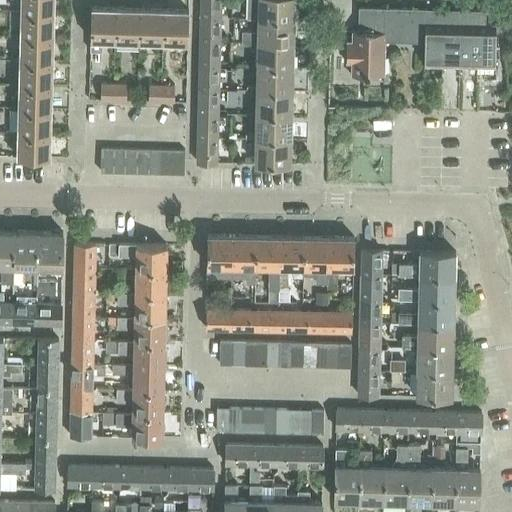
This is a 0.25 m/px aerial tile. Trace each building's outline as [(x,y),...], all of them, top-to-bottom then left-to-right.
[(19,0),(19,11),(53,12),(53,0),(19,0)] [(200,0),(200,14),(221,15),(221,0),(200,0)] [(246,0),(246,17),(258,17),(294,18),(294,0),(246,0)] [(426,9),(382,7),(358,6),(358,19),(384,20),(382,40),(423,41),(423,42),(425,42),(426,9)] [(114,41),(115,7),(90,7),(89,40),(89,50),(101,50),(102,40),(114,41)] [(139,8),(115,7),(114,41),(138,41),(139,8)] [(163,8),(139,8),(138,41),(162,42),(163,8)] [(188,9),(163,8),(162,42),(187,43),(188,9)] [(426,12),(426,9),(425,42),(423,42),(423,64),(441,64),(442,12),(426,12)] [(471,13),(460,13),(458,65),(475,65),(477,17),(473,17),(473,9),(471,9),(471,13)] [(484,10),(473,9),(473,17),(477,17),(475,65),(493,66),(495,24),(484,24),(484,10)] [(19,11),(19,35),(52,36),(53,12),(19,11)] [(460,13),(442,12),(441,64),(458,65),(460,13)] [(242,41),(258,42),(293,42),(294,18),(258,17),(258,30),(242,29),(242,41)] [(382,40),(384,20),(358,19),(357,32),(352,32),(350,75),(368,76),(368,74),(383,75),(383,57),(384,40),(382,40)] [(200,20),(200,40),(220,41),(220,20),(200,20)] [(19,35),(18,59),(51,60),(52,36),(19,35)] [(220,41),(200,40),(200,61),(219,62),(220,41)] [(258,42),(257,66),(293,67),(293,42),(258,42)] [(18,59),(17,83),(50,84),(51,60),(18,59)] [(256,85),(256,90),(292,91),(293,67),(257,66),(256,85)] [(200,67),(199,88),(219,89),(220,68),(200,67)] [(100,99),(113,100),(113,83),(101,82),(100,99)] [(17,83),(16,107),(50,108),(50,84),(17,83)] [(113,83),(113,100),(125,100),(126,83),(113,83)] [(148,100),(161,101),(161,84),(149,84),(148,100)] [(161,84),(161,101),(173,101),(174,85),(161,84)] [(219,89),(199,88),(198,110),(218,111),(219,89)] [(226,89),(226,103),(236,104),(236,89),(226,89)] [(256,90),(256,114),(291,115),(292,91),(256,90)] [(16,107),(16,131),(49,132),(50,108),(16,107)] [(255,133),(255,138),(291,139),(291,115),(256,114),(255,133)] [(198,116),(197,136),(217,137),(217,117),(198,116)] [(49,132),(16,131),(15,155),(48,156),(49,132)] [(217,137),(197,136),(196,162),(216,163),(217,137)] [(291,139),(255,138),(255,157),(254,162),(254,163),(290,164),(291,139)] [(100,172),(112,172),(113,148),(100,148),(100,172)] [(112,172),(124,172),(125,149),(113,148),(112,172)] [(124,172),(137,173),(137,149),(125,149),(124,172)] [(137,173),(148,173),(148,149),(137,149),(137,173)] [(148,173),(159,173),(160,150),(148,149),(148,173)] [(159,173),(171,173),(172,150),(160,150),(159,173)] [(172,150),(171,173),(184,174),(185,150),(172,150)] [(13,282),(13,266),(14,228),(0,227),(0,265),(1,265),(1,281),(13,282)] [(14,228),(13,266),(13,282),(37,282),(37,279),(37,266),(38,229),(14,228)] [(62,229),(38,229),(37,266),(62,267),(62,229)] [(213,277),(230,277),(231,232),(206,232),(206,262),(205,282),(213,282),(213,277)] [(253,283),(254,263),(255,263),(255,233),(231,232),(230,277),(245,277),(245,283),(253,283)] [(255,233),(255,263),(268,263),(268,294),(278,294),(278,289),(279,272),(279,263),(280,233),(255,233)] [(304,234),(280,233),(279,263),(303,264),(304,234)] [(304,234),(303,264),(303,274),(315,274),(314,282),(327,282),(328,235),(304,234)] [(328,235),(327,282),(327,287),(337,287),(337,272),(352,272),(353,235),(328,235)] [(72,240),(72,265),(94,265),(94,240),(72,240)] [(109,243),(108,255),(118,256),(118,244),(109,243)] [(118,244),(118,256),(136,256),(136,266),(164,267),(165,244),(118,243),(118,244)] [(360,247),(359,272),(380,272),(381,247),(360,247)] [(398,272),(418,273),(437,274),(454,274),(455,250),(419,249),(418,261),(398,261),(398,272)] [(72,265),(71,286),(71,289),(93,289),(93,286),(94,265),(72,265)] [(136,266),(135,290),(164,291),(164,267),(136,266)] [(279,272),(278,289),(287,289),(287,273),(279,272)] [(359,272),(359,292),(380,293),(380,272),(359,272)] [(400,296),(417,297),(453,298),(454,274),(437,274),(418,273),(417,288),(401,288),(400,296)] [(37,279),(37,282),(36,292),(55,292),(55,280),(37,279)] [(71,292),(70,313),(92,313),(93,292),(93,289),(71,289),(71,292)] [(117,301),(116,304),(135,305),(135,314),(163,315),(164,291),(135,290),(135,292),(129,292),(117,292),(117,301)] [(107,292),(107,301),(117,301),(117,292),(109,292),(107,292)] [(359,299),(358,318),(379,319),(379,300),(380,293),(359,292),(359,299)] [(316,293),(316,303),(326,304),(326,294),(316,293)] [(36,321),(36,301),(36,296),(16,296),(16,300),(14,300),(13,320),(36,321)] [(398,320),(416,320),(452,322),(453,298),(417,297),(417,310),(398,310),(398,320)] [(0,320),(7,321),(13,320),(14,300),(8,300),(0,300),(0,320)] [(36,301),(36,321),(59,322),(60,302),(36,301)] [(204,306),(204,327),(226,327),(227,307),(206,306),(204,306)] [(227,307),(226,327),(250,327),(253,327),(254,307),(251,307),(250,307),(227,307)] [(254,307),(253,327),(256,328),(277,328),(278,308),(257,307),(254,307)] [(278,308),(277,328),(299,328),(302,328),(302,308),(299,308),(278,308)] [(302,308),(302,328),(304,328),(327,329),(328,308),(305,308),(302,308)] [(328,308),(327,329),(351,329),(351,309),(328,308)] [(70,334),(70,337),(92,338),(92,335),(92,313),(70,313),(70,334)] [(108,315),(108,324),(117,325),(117,328),(134,328),(134,338),(163,339),(165,339),(166,334),(166,329),(165,324),(163,324),(163,315),(135,314),(135,316),(108,315)] [(358,318),(357,341),(378,342),(379,319),(358,318)] [(400,343),(416,344),(452,345),(452,322),(416,320),(416,335),(401,334),(400,343)] [(38,336),(37,363),(57,363),(57,337),(38,336)] [(70,340),(69,361),(91,362),(92,340),(92,338),(70,337),(70,340)] [(218,361),(230,362),(231,337),(218,337),(218,361)] [(230,362),(242,362),(243,337),(231,337),(230,362)] [(242,362),(254,362),(255,338),(243,337),(242,362)] [(105,339),(105,351),(134,351),(134,363),(162,363),(163,339),(134,338),(134,339),(105,339)] [(254,362),(266,362),(267,338),(255,338),(254,362)] [(266,362),(277,363),(278,338),(267,338),(266,362)] [(277,363),(290,363),(290,339),(278,338),(277,363)] [(290,363),(300,363),(301,339),(290,339),(290,363)] [(300,363),(312,364),(313,339),(301,339),(300,363)] [(312,364),(325,364),(325,339),(313,339),(312,364)] [(325,364),(336,364),(337,340),(325,339),(325,364)] [(337,340),(336,364),(349,364),(350,340),(337,340)] [(357,346),(357,366),(377,366),(378,346),(378,342),(357,341),(357,346)] [(416,344),(415,368),(451,369),(452,345),(416,344)] [(405,360),(392,360),(392,370),(405,370),(405,360)] [(0,361),(0,386),(1,374),(10,374),(10,371),(21,371),(21,362),(8,362),(1,362),(0,361)] [(69,383),(69,385),(91,386),(91,383),(91,362),(69,361),(69,383)] [(37,363),(36,387),(56,388),(57,363),(37,363)] [(104,363),(104,373),(111,373),(124,373),(124,364),(111,363),(104,363)] [(134,363),(133,387),(161,387),(162,363),(134,363)] [(377,366),(357,366),(356,391),(377,391),(377,366)] [(451,369),(415,368),(414,392),(450,393),(451,369)] [(69,388),(68,409),(90,410),(91,389),(91,386),(69,385),(69,388)] [(0,411),(11,411),(12,387),(0,386),(0,411)] [(36,387),(36,412),(56,412),(56,388),(36,387)] [(116,392),(116,402),(133,403),(133,411),(161,412),(161,387),(133,387),(133,388),(116,387),(116,392)] [(215,428),(227,428),(228,404),(216,404),(215,428)] [(227,428),(239,429),(241,404),(228,404),(227,428)] [(239,429),(250,429),(252,405),(241,404),(239,429)] [(250,429),(262,429),(263,405),(252,405),(250,429)] [(262,429),(274,430),(275,405),(263,405),(262,429)] [(274,430),(286,430),(288,405),(275,405),(274,430)] [(286,430),(298,430),(299,406),(288,405),(286,430)] [(298,430),(309,431),(311,406),(299,406),(298,430)] [(311,406),(309,431),(321,431),(322,406),(311,406)] [(335,426),(359,426),(360,407),(335,406),(335,426)] [(359,426),(380,426),(380,407),(360,407),(359,426)] [(380,426),(407,427),(408,408),(387,407),(380,407),(380,426)] [(407,427),(431,428),(432,409),(408,408),(407,427)] [(68,409),(68,433),(89,434),(90,410),(68,409)] [(432,409),(431,428),(455,428),(455,410),(432,409)] [(455,410),(455,428),(480,429),(480,410),(455,410)] [(102,411),(102,424),(116,424),(132,424),(132,436),(160,437),(161,412),(133,411),(133,412),(107,411),(102,411)] [(36,418),(35,437),(55,437),(56,412),(36,412),(36,414),(36,418)] [(35,458),(35,461),(55,462),(55,437),(35,437),(35,458)] [(224,462),(249,463),(249,442),(225,441),(224,462)] [(455,441),(454,448),(467,449),(471,449),(471,452),(480,453),(480,442),(456,441),(455,441)] [(270,463),(276,463),(277,443),(271,443),(249,442),(249,463),(270,463)] [(276,463),(297,463),(297,443),(277,443),(276,463)] [(297,443),(297,463),(320,464),(321,444),(297,443)] [(381,498),(405,499),(407,444),(396,444),(396,455),(392,463),(382,463),(381,498)] [(405,499),(429,499),(430,466),(430,464),(418,464),(419,444),(407,444),(405,499)] [(435,446),(435,459),(444,460),(444,446),(435,446)] [(334,448),(334,462),(333,497),(357,497),(358,462),(346,462),(347,448),(335,448),(334,448)] [(454,467),(453,500),(478,501),(479,466),(466,466),(467,449),(454,448),(454,465),(454,467)] [(357,497),(381,498),(382,463),(370,463),(371,449),(359,449),(358,462),(357,497)] [(0,460),(0,470),(25,471),(25,468),(25,461),(24,461),(0,460)] [(55,462),(35,461),(35,468),(34,487),(54,488),(55,462)] [(67,484),(92,485),(92,464),(68,463),(67,484)] [(92,464),(92,485),(113,486),(113,464),(92,464)] [(119,486),(139,487),(140,465),(119,465),(119,486)] [(140,465),(139,487),(162,487),(162,466),(140,465)] [(166,487),(187,487),(188,466),(167,466),(166,487)] [(188,466),(187,487),(211,488),(212,467),(188,466)] [(429,499),(453,500),(454,467),(430,466),(429,499)] [(225,483),(224,497),(223,511),(247,511),(248,498),(236,497),(237,484),(225,483)] [(247,511),(271,511),(272,498),(261,498),(261,484),(248,484),(248,498),(247,511)] [(271,511),(295,511),(296,499),(286,498),(286,485),(272,484),(272,498),(271,511)] [(296,499),(295,511),(319,511),(320,499),(309,499),(309,490),(296,490),(296,499)] [(186,511),(198,511),(199,495),(187,494),(186,511)] [(150,511),(151,503),(150,503),(150,496),(139,496),(139,501),(139,503),(138,511),(150,511)] [(154,497),(154,508),(163,508),(163,503),(163,498),(154,497)] [(91,511),(103,511),(103,498),(92,498),(91,511)] [(0,511),(9,511),(9,500),(0,499),(0,511)] [(9,511),(29,511),(29,500),(9,500),(9,511)] [(29,500),(29,511),(53,511),(54,501),(29,500)] [(131,501),(130,511),(138,511),(139,503),(139,501),(131,501)] [(124,511),(125,502),(115,502),(115,511),(124,511)] [(174,511),(175,503),(163,503),(163,508),(162,511),(174,511)]
